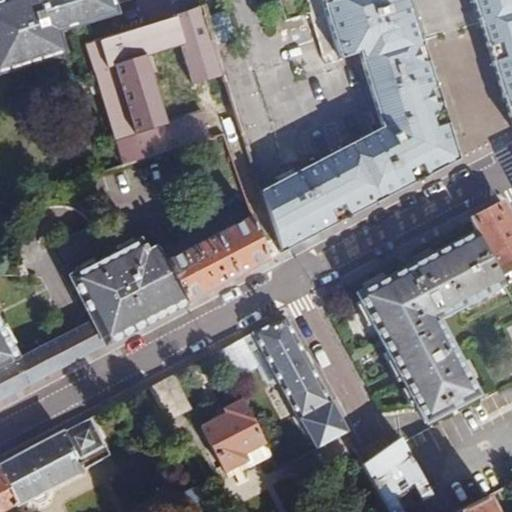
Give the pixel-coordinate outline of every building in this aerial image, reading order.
[(0,0),(0,70),(22,64),(38,59),(37,56),(62,48),(57,30),(115,12),(111,0),(0,0)] [(433,174),(461,160),(437,85),(426,47),(423,40),(410,0),(321,0),(340,60),(359,54),(365,52),(367,60),(361,61),(383,128),(278,183),(290,207),(289,212),(305,241),(325,231),(355,215),(398,192),(433,174)] [(511,0),(473,0),(484,34),(499,83),(511,124),(511,0)] [(298,9),(300,16),(309,13),(307,6),(298,9)] [(202,7),(85,44),(122,164),(240,127),(232,104),(224,107),(214,77),(224,75),(215,46),(206,18),(202,7)] [(206,18),(215,46),(234,39),(226,12),(206,18)] [(359,54),(361,61),(367,60),(365,52),(359,54)] [(0,73),(39,61),(38,59),(22,64),(0,70),(0,73)] [(224,107),(232,104),(224,75),(214,77),(224,107)] [(290,249),(305,241),(289,212),(290,207),(278,183),(270,187),(261,192),(280,254),(290,249)] [(511,220),(503,202),(470,220),(502,274),(511,268),(511,220)] [(173,227),(180,241),(201,230),(195,212),(173,227)] [(176,308),(267,261),(252,216),(167,259),(159,243),(147,249),(144,244),(141,246),(139,242),(80,272),(103,316),(115,339),(176,308)] [(355,294),(422,423),(478,393),(438,316),(501,283),(488,258),(475,232),(355,294)] [(92,351),(115,339),(103,316),(80,327),(92,351)] [(0,399),(26,386),(86,355),(92,351),(80,327),(28,354),(7,327),(0,317),(0,399)] [(285,317),(218,352),(234,381),(259,368),(269,383),(272,385),(276,386),(281,383),(302,421),(304,420),(319,448),(348,433),(285,317)] [(174,375),(150,387),(168,423),(192,410),(174,375)] [(246,455),(268,443),(245,401),(227,411),(229,415),(203,428),(226,472),(249,461),(246,455)] [(92,417),(63,433),(81,469),(110,454),(92,417)] [(0,465),(0,475),(15,504),(31,496),(34,502),(39,504),(47,500),(48,494),(46,489),(81,471),(81,469),(63,433),(0,465)] [(399,439),(365,463),(364,464),(389,511),(401,511),(394,497),(412,484),(422,501),(431,495),(399,439)] [(184,505),(187,511),(199,511),(212,507),(195,474),(175,486),(178,493),(176,494),(182,506),(184,505)] [(0,511),(18,511),(15,504),(0,475),(0,511)] [(500,511),(491,493),(457,511),(500,511)] [(440,511),(431,495),(422,501),(427,511),(440,511)]
